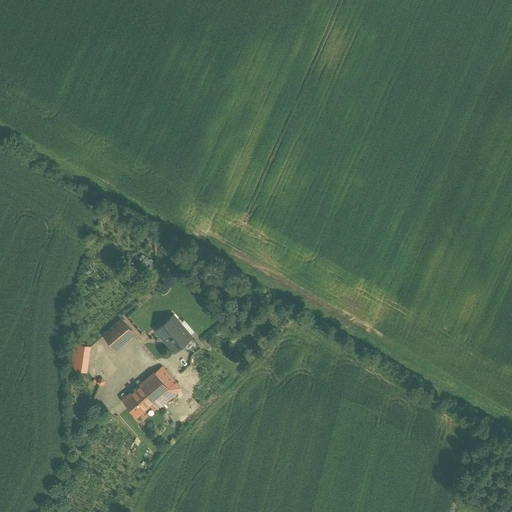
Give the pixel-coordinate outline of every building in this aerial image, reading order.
[(173,316),(156,330),(173,350),(188,337),(178,326),(180,324),(173,316)] [(122,320),(104,336),(115,349),(133,334),(122,320)] [(86,371),(87,344),(70,344),(69,371),(86,371)] [(162,367),(124,400),(143,422),(173,396),(167,389),(175,382),(162,367)] [(176,379),(188,391),(199,380),(188,368),(176,379)]
